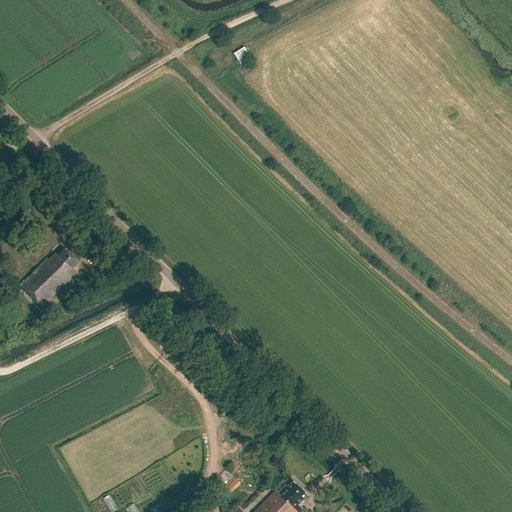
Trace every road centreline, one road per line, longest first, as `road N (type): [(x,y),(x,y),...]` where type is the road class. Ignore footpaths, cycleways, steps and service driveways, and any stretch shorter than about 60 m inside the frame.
road 1 (unclassified): [(401,511),(0,102)]
road 2 (track): [(35,138),(194,43),(289,0)]
road 3 (track): [(175,281),(0,368)]
